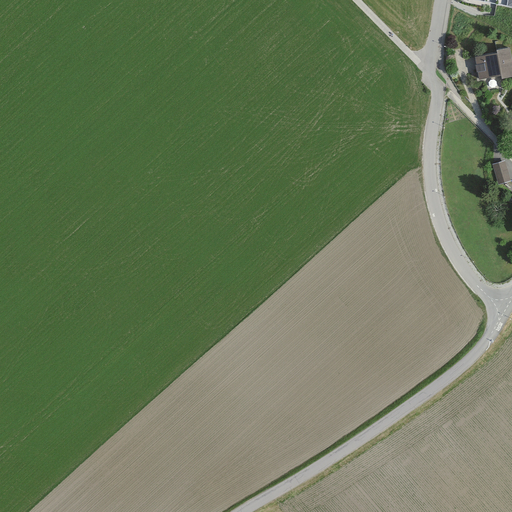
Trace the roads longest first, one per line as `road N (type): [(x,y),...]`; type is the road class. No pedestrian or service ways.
road 1 (residential): [(504,310),(470,280),(437,212),(431,74),(443,0)]
road 2 (residential): [(242,511),(456,370),(504,310)]
